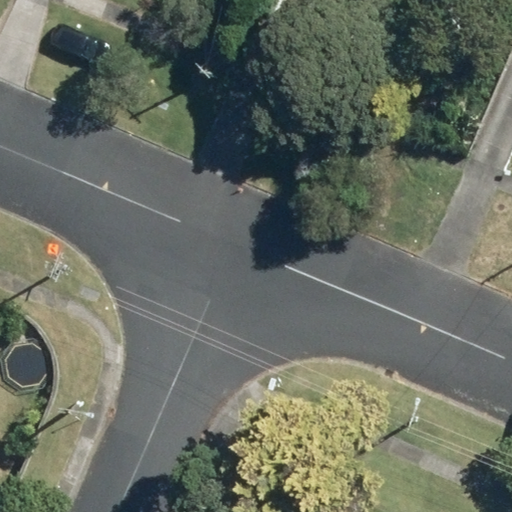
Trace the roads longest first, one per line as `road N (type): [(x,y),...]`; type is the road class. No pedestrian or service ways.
road 1 (residential): [(229,253),(511,371)]
road 2 (residential): [(124,511),(229,253)]
road 3 (residential): [(0,145),(229,253)]
